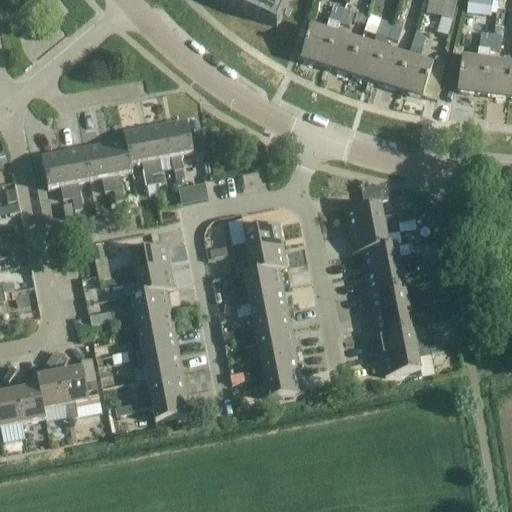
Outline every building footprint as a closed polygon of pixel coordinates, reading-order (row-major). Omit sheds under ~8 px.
[(215,0),(215,1),(275,28),(287,1),(284,0),(215,0)] [(335,38),(339,26),(344,12),(345,11),(333,7),(329,22),(328,22),(324,34),(310,30),(300,63),(324,70),(335,38)] [(349,30),(354,15),(344,12),(339,26),(349,30)] [(381,23),(377,37),(377,38),(386,42),(391,26),(381,23)] [(403,29),(391,26),(386,42),(398,45),(403,29)] [(416,34),(407,61),(407,60),(397,93),(421,101),(432,68),(419,64),(427,37),(416,34)] [(479,36),(477,52),(478,52),(488,53),(490,37),(479,36)] [(490,37),(488,53),(491,54),(499,55),(501,38),(490,37)] [(324,70),(348,78),(359,45),(335,38),(324,70)] [(371,49),(359,45),(348,78),(373,86),(383,53),(371,49)] [(461,61),(457,95),(482,99),(486,65),(489,65),(491,54),(488,53),(478,52),(477,63),(461,61)] [(373,86),(397,93),(407,60),(384,53),(383,53),(373,86)] [(486,65),(482,99),(485,99),(507,102),(511,68),(489,65),(486,65)] [(187,124),(165,128),(171,161),(175,183),(184,181),(180,159),(193,157),(187,124)] [(165,128),(144,132),(155,186),(164,185),(162,176),(160,163),(171,161),(165,128)] [(154,188),(154,187),(155,186),(144,132),(123,136),(124,144),(125,143),(130,169),(141,167),(144,180),(145,190),(154,188)] [(113,194),(115,206),(124,205),(119,179),(131,177),(130,169),(125,143),(124,144),(104,147),(113,194)] [(104,147),(83,152),(90,184),(101,182),(104,195),(113,194),(104,147)] [(83,152),(63,156),(72,202),(80,200),(77,187),(90,184),(83,152)] [(63,203),(72,202),(63,156),(41,160),(47,192),(60,190),(63,203)] [(383,188),(360,192),(363,208),(386,204),(383,188)] [(62,208),(65,223),(73,221),(70,206),(62,208)] [(414,215),(407,216),(383,221),(380,209),(345,216),(349,237),(398,228),(397,227),(409,225),(409,224),(415,223),(414,215)] [(213,263),(233,259),(282,250),(278,228),(243,235),(245,248),(211,254),(213,263)] [(361,256),(397,249),(396,248),(388,249),(386,238),(399,236),(398,228),(349,237),(353,258),(361,256)] [(118,271),(120,280),(168,271),(164,249),(129,256),(132,269),(118,271)] [(412,258),(399,261),(397,249),(361,256),(365,277),(414,267),(422,265),(420,256),(412,258)] [(243,277),(243,279),(286,270),(282,250),(233,259),(235,267),(248,265),(250,275),(243,277)] [(365,277),(369,297),(404,291),(402,279),(415,276),(414,267),(365,277)] [(232,293),(233,302),(282,292),(278,272),(286,270),(243,279),(245,290),(232,293)] [(130,299),(130,300),(173,292),(168,271),(120,280),(122,289),(136,286),(138,298),(130,299)] [(369,297),(373,318),(422,308),(420,300),(406,302),(404,291),(369,297)] [(108,317),(110,325),(169,314),(165,294),(173,293),(173,292),(130,300),(132,312),(119,314),(119,315),(108,317)] [(249,308),(251,320),(286,313),(282,292),(233,302),(235,310),(249,308)] [(13,294),(3,297),(3,295),(0,295),(0,306),(4,305),(15,303),(13,294)] [(373,318),(377,339),(412,332),(410,319),(423,317),(422,310),(422,308),(373,318)] [(253,332),(240,335),(222,338),(223,347),(234,344),(234,345),(290,334),(286,313),(251,320),(253,332)] [(110,326),(121,324),(122,332),(136,329),(138,341),(173,335),(169,314),(110,325),(110,326)] [(381,359),(430,350),(441,348),(439,340),(415,345),(412,332),(377,339),(381,359)] [(256,351),(259,361),(295,354),(290,334),(234,345),(236,354),(243,352),(243,353),(256,351)] [(127,356),(128,365),(177,355),(173,335),(138,341),(140,353),(127,356)] [(430,351),(430,350),(381,359),(385,381),(420,374),(417,361),(431,358),(431,357),(439,356),(438,349),(430,351)] [(61,359),(54,354),(46,367),(52,371),(61,359)] [(248,376),(249,385),(299,375),(298,373),(297,367),(295,354),(259,361),(261,373),(248,376)] [(128,365),(129,365),(117,367),(119,376),(144,372),(146,383),(181,376),(177,355),(128,365)] [(66,363),(61,359),(52,371),(58,375),(66,363)] [(17,374),(11,370),(3,383),(9,387),(17,374)] [(87,404),(81,372),(58,376),(64,409),(66,409),(68,421),(68,422),(77,420),(100,416),(97,402),(87,404)] [(9,387),(15,391),(23,379),(17,374),(9,387)] [(251,394),(251,393),(264,391),(267,404),(303,396),(299,375),(249,385),(239,387),(241,386),(243,395),(251,394)] [(66,409),(64,409),(58,376),(35,381),(37,390),(38,390),(41,410),(42,413),(43,413),(44,423),(45,425),(68,421),(66,409)] [(148,395),(135,398),(136,406),(185,397),(181,376),(146,383),(148,395)] [(38,390),(37,390),(15,394),(21,427),(44,423),(43,413),(42,413),(41,410),(38,390)] [(15,394),(0,397),(0,431),(21,427),(15,394)] [(138,416),(138,415),(151,412),(154,425),(189,418),(185,397),(136,406),(136,407),(130,408),(117,411),(118,420),(138,416)]
